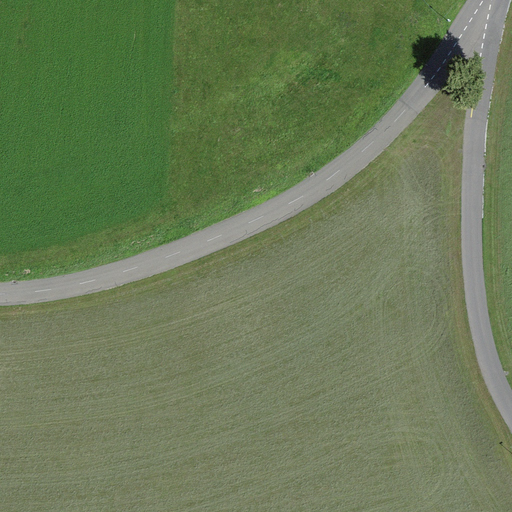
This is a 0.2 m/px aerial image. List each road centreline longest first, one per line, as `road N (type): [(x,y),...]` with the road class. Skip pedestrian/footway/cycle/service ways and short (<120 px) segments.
road 1 (unclassified): [(0,296),(99,285),(259,227),(385,138),(485,0)]
road 2 (unclassified): [(511,403),(487,355),(474,232),(486,64),(504,0)]
